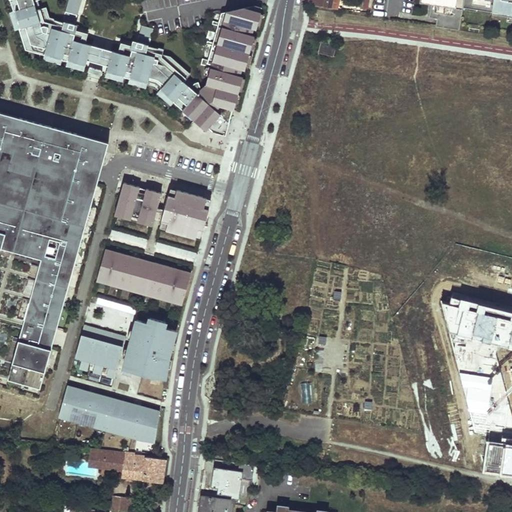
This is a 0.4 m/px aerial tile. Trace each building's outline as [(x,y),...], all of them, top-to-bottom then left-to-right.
[(9,0),(13,11),(18,28),(24,45),(38,50),(37,54),(43,55),(61,60),(67,62),(84,67),(86,60),(90,45),(84,44),(80,43),(82,37),(47,27),(44,25),(41,26),(40,22),(46,20),(43,12),(37,14),(34,1),(36,0),(9,0)] [(40,8),(37,0),(36,0),(34,1),(37,14),(43,12),(46,20),(40,22),(41,26),(44,25),(47,27),(82,37),(80,43),(84,44),(87,34),(52,24),(53,19),(49,17),(46,7),(40,8)] [(80,0),(67,0),(64,12),(76,15),(80,0)] [(337,9),(338,0),(309,0),(308,5),(337,9)] [(432,18),(437,19),(436,27),(460,30),(464,5),(477,7),(477,9),(492,12),(492,14),(511,17),(511,0),(420,0),(420,3),(431,5),(431,7),(433,8),(432,18)] [(415,5),(412,20),(428,23),(431,7),(415,5)] [(224,9),(204,87),(213,88),(210,100),(216,105),(233,109),(256,12),(240,8),(224,9)] [(18,28),(13,11),(9,12),(14,30),(18,28)] [(76,15),(64,12),(60,26),(72,30),(76,15)] [(153,30),(141,26),(138,36),(150,40),(153,30)] [(150,40),(138,36),(135,48),(140,49),(142,44),(147,46),(148,46),(150,40)] [(321,42),(318,53),(333,57),(336,46),(321,42)] [(120,43),(117,53),(121,54),(123,48),(154,57),(154,59),(157,60),(156,64),(165,66),(167,68),(171,64),(184,75),(180,80),(190,88),(193,85),(186,79),(190,75),(170,57),(162,55),(163,50),(158,49),(156,54),(146,51),(147,46),(142,44),(140,49),(135,48),(120,43)] [(38,50),(24,45),(25,50),(37,54),(38,50)] [(112,51),(90,45),(86,60),(92,62),(103,65),(107,66),(112,51)] [(117,53),(112,51),(107,66),(106,73),(123,78),(129,79),(127,84),(145,89),(147,82),(155,84),(160,89),(156,94),(170,106),(172,103),(181,111),(198,92),(201,88),(198,82),(194,84),(193,85),(190,88),(180,80),(184,75),(171,64),(167,68),(165,66),(156,64),(157,60),(154,59),(154,57),(123,48),(121,54),(117,53)] [(61,60),(43,55),(42,60),(60,65),(61,60)] [(84,67),(67,62),(65,66),(83,71),(84,67)] [(123,78),(106,73),(104,77),(122,82),(123,78)] [(198,92),(181,111),(194,121),(210,135),(213,131),(218,135),(228,138),(230,118),(198,92)] [(0,375),(40,387),(108,143),(0,113),(0,375)] [(124,182),(116,211),(138,217),(137,221),(152,225),(161,192),(124,182)] [(207,198),(177,189),(175,196),(169,195),(165,209),(171,211),(166,229),(196,238),(198,229),(203,230),(209,209),(204,207),(207,198)] [(116,211),(115,215),(137,221),(138,217),(116,211)] [(142,259),(105,248),(96,281),(133,291),(142,259)] [(152,262),(142,259),(133,291),(143,294),(152,262)] [(191,272),(152,262),(143,294),(182,305),(191,272)] [(166,322),(150,318),(148,323),(137,320),(122,374),(132,377),(133,373),(151,378),(165,379),(165,357),(176,331),(164,328),(166,322)] [(98,330),(89,327),(88,332),(83,330),(76,354),(75,356),(79,357),(83,358),(81,368),(88,369),(90,360),(97,362),(94,371),(101,373),(104,364),(110,366),(107,375),(114,377),(125,337),(116,335),(116,338),(111,337),(112,334),(103,331),(102,336),(97,334),(98,330)] [(90,409),(84,407),(88,392),(70,387),(67,386),(65,394),(60,411),(71,414),(70,419),(83,423),(84,418),(99,422),(97,427),(114,431),(115,426),(130,430),(128,435),(142,439),(143,434),(156,438),(160,412),(141,407),(137,422),(130,420),(135,405),(95,394),(90,409)] [(84,418),(83,423),(97,427),(99,422),(84,418)] [(115,426),(114,431),(128,435),(130,430),(115,426)] [(90,466),(123,470),(124,466),(107,464),(105,461),(106,450),(92,448),(90,466)] [(106,450),(105,461),(107,464),(124,466),(123,470),(122,477),(162,482),(166,459),(161,458),(133,455),(134,453),(106,450)] [(239,463),(237,478),(252,480),(254,465),(239,463)] [(123,511),(125,497),(113,496),(112,510),(123,511)] [(226,499),(202,496),(200,507),(202,507),(201,511),(232,511),(234,500),(234,497),(227,496),(226,499)] [(135,511),(138,499),(125,497),(123,511),(129,511),(135,511)]
